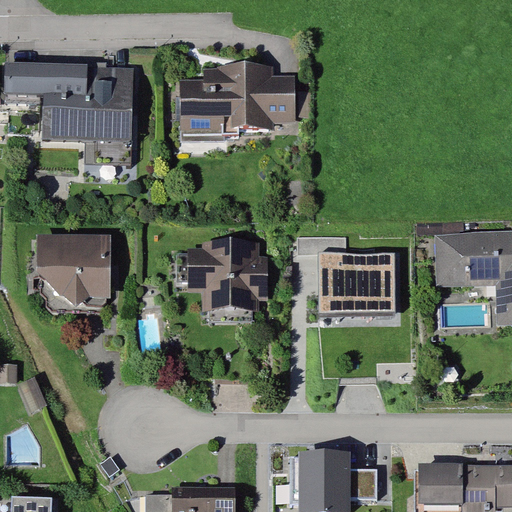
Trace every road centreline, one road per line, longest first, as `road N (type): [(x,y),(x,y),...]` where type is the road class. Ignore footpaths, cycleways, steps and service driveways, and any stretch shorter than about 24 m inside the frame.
road 1 (residential): [(511,433),(144,430)]
road 2 (residential): [(0,29),(210,26),(291,55)]
